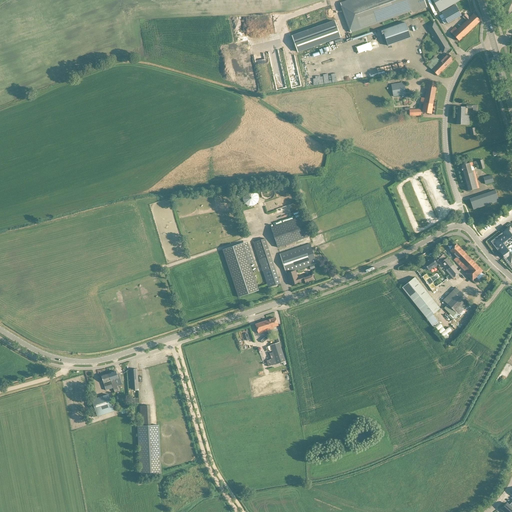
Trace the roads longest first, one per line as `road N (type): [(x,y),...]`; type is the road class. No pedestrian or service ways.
road 1 (tertiary): [(175,336),(344,279),(460,226)]
road 2 (unclassified): [(460,226),(446,105),(464,61),(492,44)]
road 3 (track): [(237,511),(208,466),(170,338)]
